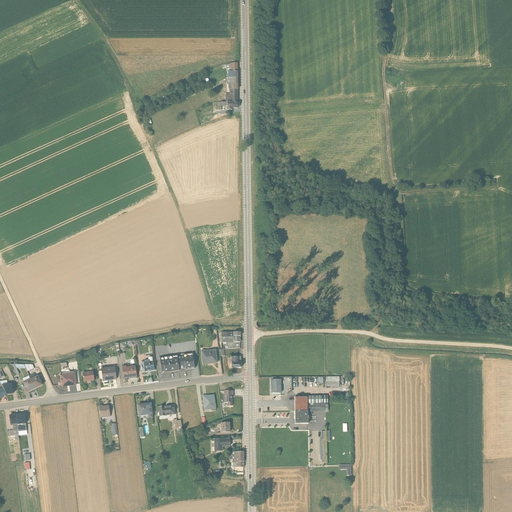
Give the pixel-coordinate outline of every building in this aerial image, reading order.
[(228,89),(237,89),(237,63),(225,65),(227,71),(227,78),(227,79),(227,84),(228,84),(228,89)] [(226,102),(237,102),(237,89),(229,89),(229,94),(226,94),(226,102)] [(215,102),(215,110),(221,110),(221,106),(227,106),(227,108),(227,110),(232,110),(232,108),(237,108),(237,102),(226,102),(215,102)] [(240,331),(221,332),(221,342),(226,342),(226,348),(240,347),(240,331)] [(201,351),(202,364),(218,362),(216,349),(201,351)] [(168,356),(170,372),(179,371),(179,370),(185,369),(186,370),(194,369),(192,353),(192,354),(184,355),(183,354),(168,356)] [(159,357),(161,374),(162,374),(162,373),(163,373),(170,372),(168,356),(159,357)] [(241,367),(241,356),(231,356),(231,368),(241,367)] [(143,373),(145,372),(154,371),(153,362),(152,362),(152,358),(148,358),(148,360),(144,361),(144,362),(141,362),(141,363),(140,363),(142,373),(143,372),(143,373)] [(25,369),(23,365),(10,365),(15,376),(19,375),(16,369),(25,369)] [(112,381),(116,380),(114,367),(108,367),(108,368),(107,367),(103,368),(103,366),(101,367),(102,382),(107,381),(108,382),(112,381)] [(126,366),(121,367),(123,379),(136,377),(135,366),(126,367),(126,366)] [(58,385),(59,386),(61,386),(62,387),(76,385),(74,372),(70,372),(68,370),(66,370),(65,371),(65,373),(60,374),(61,382),(58,382),(58,384),(58,385)] [(90,382),(94,381),(92,372),(82,373),(83,383),(87,382),(87,384),(91,384),(90,382)] [(30,380),(29,376),(22,379),(24,382),(22,383),(27,392),(34,389),(30,380)] [(38,376),(30,380),(34,389),(42,385),(38,376)] [(338,376),(326,376),(327,386),(338,385),(338,376)] [(271,379),(272,393),(281,392),(281,379),(271,379)] [(0,382),(6,395),(13,394),(12,384),(7,384),(7,381),(0,381),(0,382)] [(228,406),(232,405),(232,395),(233,394),(233,390),(224,390),(224,398),(224,402),(228,402),(228,406)] [(214,394),(202,396),(204,410),(212,409),(212,410),(216,409),(214,394)] [(328,410),(328,395),(307,395),(307,396),(294,396),(295,423),(308,423),(308,411),(328,410)] [(148,419),(152,418),(150,404),(146,405),(146,404),(142,405),(137,406),(139,416),(148,415),(148,419)] [(102,406),(98,406),(100,418),(110,417),(108,406),(102,407),(102,406)] [(158,412),(159,417),(174,415),(173,406),(163,408),(163,407),(159,408),(159,412),(158,412)] [(177,429),(177,432),(183,431),(182,431),(180,420),(177,421),(176,414),(175,414),(176,420),(173,420),(174,429),(177,429)] [(19,439),(16,415),(9,416),(10,425),(11,425),(11,426),(13,426),(13,430),(6,431),(7,437),(10,436),(10,437),(14,436),(14,440),(19,439)] [(230,432),(229,422),(220,422),(221,432),(230,432)] [(212,451),(212,453),(215,453),(215,451),(223,451),(223,446),(230,446),(230,438),(214,438),(214,441),(211,441),(212,451)] [(236,467),(244,467),(243,451),(231,451),(233,462),(236,462),(236,466),(236,467)] [(346,468),(346,474),(352,474),(351,463),(339,463),(339,469),(346,468)] [(213,477),(211,469),(204,470),(204,472),(197,475),(199,482),(213,477)]
